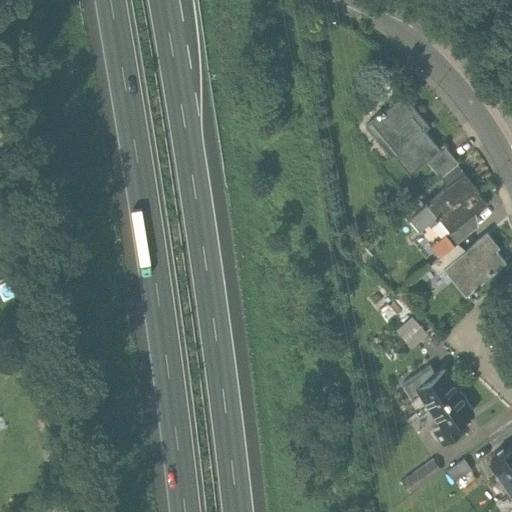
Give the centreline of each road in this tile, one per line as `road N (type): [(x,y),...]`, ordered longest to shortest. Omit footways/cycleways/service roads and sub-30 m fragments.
road 1 (motorway): [(234,511),(202,231),(162,0)]
road 2 (motorway): [(106,0),(146,230),(177,511)]
road 3 (residential): [(511,174),(468,101),(424,50),(355,0)]
